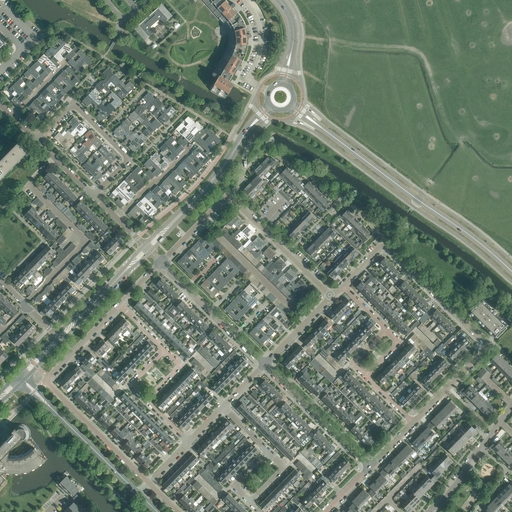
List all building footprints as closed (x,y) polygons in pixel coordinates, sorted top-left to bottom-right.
[(228,27),(228,28),(229,29),(231,35),(231,40),(231,46),(229,50),(225,57),(218,69),(216,74),(215,73),(214,73),(213,73),(212,73),(212,74),(212,75),(213,75),(213,76),(214,76),(218,78),(211,90),(225,98),(234,84),(230,82),(237,70),(239,71),(240,71),(241,71),(241,70),(241,69),(241,68),(239,67),(241,63),(243,60),(244,58),(244,57),(245,56),(246,54),(246,52),(247,51),(247,49),(247,48),(247,46),(248,46),(247,46),(248,44),(248,43),(248,41),(248,39),(248,37),(250,37),(251,37),(251,36),(251,35),(251,34),(250,34),(248,34),(247,33),(247,31),(246,29),(246,28),(245,26),(245,24),(244,23),(244,21),(243,20),(242,19),(241,17),(240,16),(239,15),(238,13),(233,7),(234,6),(235,6),(235,5),(235,4),(234,4),(234,3),(233,3),(232,4),(231,5),(226,0),(204,0),(221,19),(227,26),(228,27)] [(172,16),(161,4),(162,4),(161,3),(157,7),(158,8),(157,8),(155,11),(154,10),(151,13),(151,14),(148,16),(145,20),(144,19),(141,22),(141,23),(139,25),(138,25),(133,29),(134,29),(145,41),(144,41),(145,41),(149,37),(148,36),(150,35),(150,36),(153,33),(151,31),(152,29),(150,27),(158,20),(160,22),(162,21),(164,23),(167,21),(166,20),(167,19),(168,20),(172,16)] [(52,54),(54,56),(66,44),(60,38),(57,41),(60,45),(55,50),(52,46),(44,54),(48,57),(52,54)] [(72,50),(66,44),(54,56),(60,62),(64,58),(60,55),(65,49),(69,53),(65,57),(67,58),(73,52),(77,49),(75,47),(72,50)] [(70,65),(69,66),(72,70),(74,68),(86,55),(80,49),(77,53),(80,57),(75,62),(72,58),(75,55),(73,52),(67,58),(69,60),(68,62),(70,65)] [(36,63),(39,66),(42,69),(44,67),(41,64),(45,60),(50,65),(46,69),(50,73),(52,71),(56,67),(56,66),(58,64),(52,58),(50,60),(44,54),(38,60),(38,61),(36,63)] [(92,61),(86,55),(74,68),(80,74),(84,70),(82,68),(83,68),(82,66),(83,65),(83,63),(84,62),(88,66),(92,61)] [(48,75),(50,73),(46,69),(44,67),(42,69),(44,71),(41,75),(36,70),(39,66),(36,63),(36,62),(30,68),(42,81),(48,75)] [(73,75),(75,72),(72,70),(69,66),(67,68),(70,72),(73,75)] [(24,78),(25,77),(26,77),(27,78),(31,74),(36,79),(32,83),(30,81),(28,83),(34,89),(36,87),(42,81),(30,68),(24,75),(22,77),(24,78)] [(72,81),(67,76),(70,72),(67,68),(65,70),(64,70),(60,74),(73,87),(79,81),(79,80),(81,78),(75,72),(73,75),(75,77),(72,81)] [(110,70),(107,68),(102,73),(106,77),(103,81),(102,80),(101,81),(101,82),(104,85),(114,74),(110,71),(111,70),(110,70)] [(67,86),(63,89),(67,93),(73,87),(60,74),(54,80),(55,81),(53,83),(56,86),(59,89),(61,87),(58,84),(62,81),(67,86)] [(115,86),(118,83),(120,81),(118,78),(119,78),(118,77),(118,78),(114,74),(104,85),(107,88),(109,86),(108,85),(111,82),(115,86)] [(32,91),(34,89),(28,83),(26,85),(29,87),(25,91),(20,86),(24,82),(20,78),(14,84),(27,97),(33,91),(32,91)] [(120,81),(118,83),(129,93),(132,89),(133,90),(133,89),(135,86),(130,81),(125,85),(122,82),(123,81),(121,80),(120,81)] [(100,81),(96,85),(96,84),(96,85),(94,88),(95,88),(100,93),(99,93),(103,89),(107,92),(103,95),(105,97),(111,91),(107,88),(104,85),(101,82),(101,81),(100,81)] [(65,95),(67,93),(63,89),(61,87),(59,89),(61,91),(58,95),(52,90),(56,86),(53,83),(51,85),(50,84),(46,88),(59,101),(65,95)] [(125,97),(129,93),(118,83),(115,86),(117,87),(118,87),(121,90),(117,94),(122,99),(124,97),(125,98),(125,97)] [(12,99),(18,105),(20,103),(21,103),(27,97),(14,84),(8,91),(11,94),(15,90),(20,95),(17,99),(14,97),(12,99)] [(49,103),(53,107),(59,101),(46,88),(40,94),(41,95),(39,97),(42,100),(45,103),(47,101),(44,98),(48,95),(53,100),(49,103)] [(92,91),(88,95),(99,105),(101,102),(100,100),(99,101),(96,98),(100,93),(95,88),(92,91),(92,90),(91,91),(92,91)] [(120,106),(120,105),(122,102),(112,92),(109,95),(110,97),(111,96),(114,99),(110,103),(110,104),(115,108),(116,109),(119,105),(120,106)] [(145,109),(147,108),(146,108),(155,99),(151,95),(152,95),(151,94),(151,95),(148,92),(143,98),(147,102),(144,105),(143,105),(142,106),(145,109)] [(84,98),(84,99),(82,101),(87,107),(91,102),(95,105),(94,106),(96,108),(99,105),(88,95),(85,99),(84,98)] [(51,109),(53,107),(49,103),(47,101),(45,103),(47,105),(44,109),(39,104),(42,100),(39,97),(37,99),(36,98),(32,102),(45,115),(51,109)] [(158,109),(159,107),(162,104),(163,104),(159,100),(160,99),(159,99),(159,100),(156,97),(155,99),(146,108),(147,108),(150,111),(151,109),(150,108),(154,105),(158,109)] [(26,109),(27,109),(25,111),(31,117),(33,115),(31,112),(34,109),(39,114),(35,118),(39,121),(45,115),(32,102),(26,109)] [(101,102),(99,105),(109,115),(112,111),(113,111),(115,108),(110,104),(110,103),(105,107),(102,104),(103,103),(101,102)] [(134,111),(144,121),(147,118),(146,116),(145,117),(142,114),(146,110),(145,109),(142,106),(140,104),(138,107),(138,106),(137,107),(138,107),(134,111)] [(164,106),(162,104),(159,107),(170,117),(173,114),(174,114),(174,113),(176,111),(171,106),(167,110),(163,107),(164,106)] [(99,105),(96,108),(97,109),(98,108),(100,110),(98,113),(99,114),(97,116),(98,117),(97,119),(100,122),(102,121),(105,119),(106,119),(105,118),(109,115),(99,105)] [(169,118),(170,117),(159,107),(158,109),(156,110),(158,112),(159,111),(162,114),(158,119),(163,124),(166,122),(166,121),(167,120),(168,121),(170,119),(169,118)] [(140,122),(142,124),(144,121),(134,111),(131,114),(130,114),(130,115),(128,117),(133,122),(138,118),(141,121),(140,122)] [(67,131),(70,134),(80,124),(76,120),(77,119),(76,119),(74,117),(68,122),(73,127),(69,130),(69,129),(67,131)] [(184,134),(197,121),(195,123),(189,117),(185,121),(189,124),(186,127),(183,124),(177,130),(183,136),(185,134),(184,134)] [(147,118),(144,121),(154,131),(158,127),(159,128),(159,127),(161,124),(155,119),(151,123),(148,120),(149,119),(147,118)] [(120,126),(130,136),(133,132),(132,131),(131,132),(129,130),(129,127),(132,124),(126,119),(124,121),(123,121),(123,122),(120,126)] [(151,134),(154,131),(144,121),(142,124),(143,125),(144,124),(147,128),(143,132),(148,137),(151,135),(152,135),(151,134)] [(185,134),(183,136),(185,138),(189,142),(192,139),(194,141),(200,134),(204,130),(202,128),(203,127),(197,121),(184,134),(185,134)] [(80,124),(70,134),(74,137),(75,135),(74,134),(77,131),(82,135),(87,130),(85,128),(85,127),(84,127),(80,124)] [(125,137),(127,139),(130,136),(120,126),(116,129),(115,129),(116,130),(113,132),(119,137),(121,135),(122,136),(124,134),(126,136),(125,137)] [(204,130),(200,134),(194,141),(196,143),(197,142),(199,143),(203,148),(215,135),(209,129),(207,128),(204,130)] [(57,140),(60,144),(70,134),(67,131),(65,130),(64,131),(67,133),(63,136),(59,132),(54,137),(56,140),(55,140),(56,141),(57,140)] [(93,132),(92,132),(92,133),(89,130),(84,136),(88,140),(85,143),(84,142),(83,144),(86,147),(96,137),(92,133),(93,132)] [(145,142),(144,141),(147,139),(141,134),(137,138),(134,135),(134,134),(133,132),(130,136),(140,146),(144,142),(145,142)] [(64,149),(65,148),(67,150),(72,145),(68,141),(71,137),(72,138),(74,137),(70,134),(60,144),(64,148),(64,149)] [(222,141),(215,135),(203,148),(207,151),(205,153),(207,155),(213,149),(209,146),(214,141),(218,144),(222,141)] [(140,146),(130,136),(127,139),(128,140),(129,139),(131,141),(129,143),(130,145),(128,147),(134,152),(136,150),(137,151),(137,150),(136,149),(137,148),(138,149),(140,147),(140,146)] [(185,146),(179,140),(177,142),(180,145),(176,149),(171,144),(175,140),(171,136),(165,142),(178,155),(184,149),(183,148),(185,146)] [(96,137),(86,147),(89,150),(91,148),(90,148),(93,144),(97,149),(103,143),(100,141),(101,140),(100,140),(100,141),(96,137)] [(185,146),(187,144),(183,140),(181,138),(179,140),(185,146)] [(166,155),(164,157),(170,163),(172,161),(178,155),(165,142),(159,149),(163,152),(167,148),(172,153),(168,157),(166,155)] [(0,179),(18,161),(27,152),(19,143),(0,162),(0,179)] [(72,153),(76,157),(86,147),(83,144),(81,145),(82,146),(79,149),(75,145),(69,151),(72,153),(71,153),(72,154),(72,153)] [(98,158),(96,159),(100,162),(110,152),(106,148),(106,147),(105,148),(103,146),(98,151),(102,155),(99,158),(98,158)] [(194,158),(196,161),(198,158),(196,156),(200,153),(205,158),(201,161),(205,165),(211,159),(207,155),(205,153),(198,146),(192,153),(190,155),(194,158)] [(80,162),(80,161),(83,163),(88,158),(84,154),(87,151),(88,151),(89,150),(86,147),(76,157),(80,161),(79,161),(80,162)] [(110,152),(100,162),(103,165),(104,164),(103,163),(107,160),(111,164),(116,159),(114,156),(114,155),(113,156),(110,152)] [(168,164),(170,163),(164,157),(162,159),(164,161),(161,165),(156,160),(159,156),(156,152),(150,159),(162,171),(168,165),(168,164)] [(190,155),(188,157),(188,156),(184,160),(197,173),(203,167),(202,167),(204,165),(205,165),(201,161),(198,158),(196,161),(199,164),(195,167),(190,162),(194,158),(190,155)] [(268,157),(264,160),(271,167),(273,169),(276,165),(277,166),(280,163),(273,157),(270,159),(268,157)] [(90,172),(100,162),(96,159),(95,161),(96,161),(92,165),(88,161),(83,166),(85,168),(85,169),(86,169),(90,172)] [(156,177),(162,171),(150,159),(144,165),(147,168),(151,164),(156,169),(153,173),(149,169),(147,171),(153,177),(155,176),(156,177)] [(197,173),(184,160),(178,167),(176,169),(182,175),(184,173),(182,170),(186,167),(191,172),(187,176),(191,179),(197,173)] [(261,164),(267,170),(271,167),(264,160),(261,164)] [(103,165),(100,162),(90,172),(93,176),(93,177),(94,177),(96,179),(101,174),(97,169),(100,166),(101,167),(103,165)] [(261,164),(257,168),(264,174),(265,175),(269,172),(267,170),(261,164)] [(145,185),(150,179),(151,180),(153,177),(147,171),(145,174),(146,175),(143,179),(138,174),(141,170),(138,166),(132,172),(145,185)] [(290,171),(289,170),(287,167),(278,176),(282,180),(290,171)] [(260,178),(264,174),(257,168),(254,171),(257,175),(258,175),(260,178)] [(182,175),(176,169),(174,171),(174,170),(174,171),(168,176),(181,189),(187,183),(183,179),(179,183),(174,178),(178,175),(180,177),(182,175)] [(44,177),(48,182),(54,175),(55,174),(54,174),(54,175),(50,171),(44,177)] [(294,175),(290,171),(282,180),(286,183),(294,175)] [(133,189),(136,193),(138,191),(139,191),(145,185),(132,172),(126,178),(129,182),(130,182),(133,178),(138,183),(135,187),(132,185),(130,187),(133,189)] [(58,179),(54,175),(48,182),(53,186),(59,180),(59,179),(58,179)] [(266,183),(260,178),(258,175),(257,175),(254,179),(262,187),(266,183)] [(298,178),(294,175),(286,183),(289,187),(298,178)] [(175,195),(181,189),(168,176),(162,183),(161,185),(167,191),(169,189),(166,186),(170,183),(175,188),(171,192),(175,195)] [(135,195),(134,195),(136,193),(133,189),(129,193),(124,188),(127,184),(130,187),(132,185),(130,182),(129,182),(126,178),(126,179),(124,181),(124,180),(118,186),(131,199),(135,195)] [(301,182),(298,178),(289,187),(293,190),(301,182)] [(254,179),(250,182),(259,191),(262,187),(254,179)] [(63,183),(59,180),(53,186),(57,190),(63,184),(64,183),(63,183)] [(301,190),(304,193),(312,185),(309,181),(305,185),(301,190)] [(250,182),(247,186),(255,194),(259,191),(250,182)] [(297,194),(301,190),(305,185),(301,182),(293,190),(297,194)] [(63,184),(57,190),(62,195),(68,188),(68,187),(67,188),(66,187),(67,186),(64,184),(63,184)] [(165,193),(167,191),(161,185),(158,187),(157,186),(151,192),(163,203),(164,204),(170,198),(166,194),(163,198),(158,193),(161,189),(165,193)] [(316,189),(312,185),(304,193),(308,197),(316,189)] [(122,207),(124,205),(125,205),(131,199),(118,186),(112,193),(115,196),(119,192),(124,197),(121,201),(118,199),(116,201),(119,204),(118,205),(121,208),(122,207)] [(251,198),(255,194),(247,186),(243,190),(251,198)] [(62,195),(66,199),(72,193),(73,192),(72,192),(71,191),(72,191),(69,188),(68,189),(68,188),(62,195)] [(320,192),(316,189),(308,197),(312,200),(320,192)] [(146,203),(148,205),(151,203),(148,200),(152,197),(157,202),(154,205),(153,205),(157,209),(163,203),(151,192),(150,191),(144,197),(142,199),(146,203)] [(320,192),(312,200),(315,204),(323,196),(320,192)] [(71,204),(73,205),(77,201),(75,199),(77,197),(77,196),(76,197),(72,193),(66,199),(71,204)] [(327,199),(323,196),(315,204),(319,207),(327,199)] [(144,205),(146,203),(142,199),(140,201),(136,205),(149,217),(155,211),(157,209),(153,205),(154,205),(151,203),(148,205),(151,208),(148,211),(142,206),(144,205)] [(331,203),(327,199),(319,207),(323,211),(331,203)] [(78,203),(77,201),(73,205),(79,212),(85,205),(85,204),(85,205),(81,201),(78,203)] [(89,209),(85,205),(79,212),(83,216),(90,210),(89,209),(90,209),(89,209)] [(129,213),(135,219),(137,217),(135,214),(138,211),(143,216),(139,220),(143,223),(149,217),(136,205),(130,211),(129,213)] [(29,219),(36,213),(37,211),(32,207),(25,214),(29,219)] [(94,214),(90,210),(83,216),(88,221),(94,214),(94,213),(94,214)] [(351,214),(349,212),(347,210),(345,212),(343,211),(338,216),(343,222),(345,220),(344,220),(351,214)] [(309,211),(305,215),(312,221),(315,217),(309,211)] [(36,213),(29,219),(34,223),(40,217),(36,213)] [(88,221),(92,225),(99,219),(98,218),(99,218),(98,217),(98,218),(94,214),(88,221)] [(351,214),(344,220),(345,220),(343,222),(347,226),(348,224),(355,218),(351,214)] [(305,215),(302,219),(308,225),(312,221),(305,215)] [(233,224),(238,228),(243,223),(236,216),(231,221),(230,221),(227,223),(231,227),(233,224)] [(34,223),(38,228),(44,221),(40,217),(34,223)] [(300,217),(297,221),(305,228),(308,225),(302,219),(300,217)] [(355,218),(348,224),(352,228),(359,222),(355,218)] [(96,228),(97,229),(103,223),(103,222),(99,219),(92,225),(96,228)] [(38,228),(43,232),(49,226),(44,221),(38,228)] [(301,232),(305,228),(297,221),(293,224),(301,232)] [(359,222),(352,228),(351,229),(355,233),(362,226),(359,222)] [(107,227),(103,223),(97,229),(101,234),(108,227),(107,227),(108,227),(107,226),(107,227)] [(290,228),(291,229),(297,236),(301,232),(293,224),(290,228)] [(43,232),(47,236),(53,230),(49,226),(43,232)] [(247,226),(241,232),(241,231),(234,238),(236,239),(239,236),(241,238),(244,235),(249,239),(254,233),(247,226)] [(362,226),(355,233),(358,237),(366,229),(362,226)] [(338,233),(332,228),(331,229),(329,227),(325,231),(332,237),(333,238),(338,233)] [(234,238),(241,231),(238,229),(232,235),(232,236),(234,238)] [(291,229),(287,233),(294,240),(297,236),(291,229)] [(362,244),(370,237),(368,235),(370,233),(366,229),(358,237),(362,241),(361,243),(362,244)] [(58,235),(53,230),(47,236),(52,241),(58,235)] [(321,235),(328,241),(332,237),(325,231),(321,235)] [(119,245),(123,241),(117,235),(112,239),(118,246),(119,245),(119,246),(120,246),(119,245)] [(210,253),(216,247),(214,245),(210,241),(204,235),(196,243),(202,249),(204,247),(207,249),(210,253)] [(318,239),(324,245),(328,241),(321,235),(318,239)] [(214,237),(210,241),(214,245),(218,241),(214,237)] [(245,248),(246,250),(249,252),(255,245),(259,249),(265,244),(258,237),(252,242),(251,242),(249,244),(245,248)] [(115,250),(118,246),(112,239),(110,242),(108,241),(106,243),(108,244),(114,250),(115,250)] [(318,239),(314,243),(320,249),(324,245),(318,239)] [(245,248),(249,244),(251,242),(249,240),(243,246),(244,247),(245,248)] [(202,249),(196,243),(190,249),(203,261),(210,253),(207,249),(204,247),(202,249)] [(310,246),(317,253),(320,249),(314,243),(310,246)] [(110,255),(111,255),(110,254),(114,250),(108,244),(103,249),(110,255),(110,254),(110,255)] [(48,245),(43,250),(50,256),(54,251),(48,245)] [(353,251),(355,249),(350,245),(345,251),(347,252),(353,259),(357,255),(353,251)] [(318,254),(317,253),(310,246),(306,250),(314,258),(318,254)] [(263,266),(265,267),(267,269),(273,263),(270,260),(276,254),(268,247),(263,253),(268,258),(266,260),(269,262),(266,266),(265,265),(264,265),(263,266)] [(183,256),(189,262),(191,261),(197,267),(203,261),(190,249),(183,256)] [(50,256),(43,250),(39,254),(45,261),(50,256)] [(256,259),(262,252),(260,250),(254,257),(255,258),(256,259)] [(105,258),(99,252),(94,256),(100,262),(104,258),(105,259),(105,258)] [(350,263),(353,259),(347,252),(343,256),(350,263)] [(34,259),(41,265),(45,261),(39,254),(34,259)] [(100,262),(94,256),(90,261),(96,267),(100,263),(101,263),(100,263),(100,262)] [(191,261),(189,262),(183,256),(177,262),(189,275),(197,267),(191,261)] [(346,266),(350,263),(343,256),(339,260),(346,266)] [(239,270),(227,258),(220,266),(226,272),(228,270),(234,276),(239,270)] [(279,258),(274,264),(281,271),(286,265),(279,258)] [(379,268),(381,270),(383,268),(389,263),(384,258),(379,264),(381,266),(379,268)] [(41,265),(34,259),(30,263),(36,270),(41,265)] [(339,260),(336,264),(342,270),(346,266),(339,260)] [(96,267),(90,261),(85,265),(91,271),(95,267),(96,268),(96,267)] [(36,270),(30,263),(26,268),(32,274),(36,270)] [(388,273),(393,267),(389,263),(383,268),(388,273)] [(338,274),(342,270),(336,264),(332,268),(338,274)] [(91,271),(85,265),(81,270),(87,276),(91,272),(92,272),(91,272),(91,271)] [(234,276),(228,270),(226,272),(220,266),(214,272),(226,284),(234,276)] [(332,268),(330,266),(325,272),(331,278),(332,276),(334,278),(338,274),(332,268)] [(392,277),(397,271),(393,267),(388,273),(392,277)] [(21,272),(28,279),(32,274),(26,268),(21,272)] [(290,283),(297,275),(290,268),(284,274),(284,273),(277,280),(279,282),(281,283),(286,278),(290,283)] [(87,277),(87,276),(81,270),(76,274),(83,280),(83,281),(86,278),(85,278),(87,276),(87,277)] [(277,280),(284,273),(282,271),(275,278),(277,280)] [(392,277),(396,281),(402,276),(397,271),(392,277)] [(17,277),(23,283),(28,279),(21,272),(20,272),(21,273),(20,274),(19,273),(16,276),(17,277)] [(226,284),(214,272),(206,280),(212,286),(214,284),(220,290),(226,284)] [(83,281),(83,280),(76,274),(72,279),(78,285),(82,281),(83,281)] [(366,286),(371,280),(374,278),(369,274),(367,276),(369,278),(364,284),(362,281),(356,287),(361,291),(366,286)] [(23,283),(17,277),(12,281),(19,288),(23,283)] [(161,278),(161,279),(160,278),(157,280),(158,281),(156,284),(160,288),(166,283),(161,278)] [(295,285),(294,284),(290,288),(294,291),(298,287),(302,292),(308,286),(301,279),(295,285)] [(200,286),(213,298),(220,290),(214,284),(212,286),(206,280),(200,286)] [(399,287),(403,291),(409,285),(404,281),(399,287)] [(244,290),(250,296),(252,294),(258,300),(264,294),(259,290),(251,282),(244,290)] [(288,290),(290,288),(294,284),(292,282),(288,286),(286,288),(288,290)] [(75,290),(75,289),(69,283),(64,288),(71,294),(75,290),(76,290),(75,290)] [(170,287),(166,283),(160,288),(165,293),(170,287)] [(413,290),(409,285),(403,291),(408,295),(413,290)] [(363,293),(365,295),(372,289),(370,286),(368,288),(366,286),(361,291),(361,292),(360,292),(362,294),(363,293)] [(165,293),(169,297),(175,292),(170,287),(165,293)] [(71,294),(64,288),(60,292),(66,298),(67,298),(67,299),(70,296),(69,295),(70,295),(71,295),(71,294)] [(365,295),(369,300),(375,294),(373,292),(374,290),(372,288),(372,289),(365,295)] [(252,294),(250,296),(244,290),(238,296),(250,308),(258,300),(252,294)] [(408,300),(410,302),(418,294),(413,290),(408,295),(410,297),(408,300)] [(66,298),(60,292),(56,297),(62,303),(66,299),(67,299),(66,299),(66,298)] [(179,296),(175,292),(169,297),(174,301),(179,296)] [(299,301),(305,294),(303,292),(297,299),(299,301)] [(377,297),(375,294),(369,300),(374,304),(382,296),(379,294),(377,297)] [(419,296),(418,294),(410,302),(412,304),(414,301),(417,304),(423,298),(420,295),(419,296)] [(237,309),(239,308),(245,314),(250,308),(238,296),(231,303),(237,309)] [(374,304),(378,308),(384,303),(381,301),(384,298),(382,296),(374,304)] [(0,301),(0,305),(2,308),(9,302),(5,298),(5,297),(4,297),(0,301)] [(62,303),(56,297),(51,301),(58,307),(61,303),(62,304),(62,303)] [(346,298),(342,303),(350,310),(351,308),(349,306),(352,303),(346,298)] [(417,308),(419,310),(427,303),(425,301),(425,300),(423,298),(417,304),(419,306),(417,308)] [(181,311),(186,306),(184,304),(185,303),(182,300),(181,301),(179,303),(177,301),(173,306),(169,310),(171,313),(174,309),(179,313),(181,311)] [(499,331),(501,334),(507,328),(504,326),(506,324),(482,300),(476,306),(477,306),(475,308),(475,307),(469,313),(494,337),(499,331)] [(9,302),(2,308),(7,312),(13,306),(9,302),(10,302),(9,301),(9,302)] [(58,307),(51,301),(47,306),(53,312),(57,308),(58,308),(57,308),(58,307)] [(138,311),(143,306),(139,301),(134,307),(138,311)] [(239,308),(237,309),(231,303),(225,309),(237,321),(245,314),(239,308)] [(342,303),(338,307),(345,314),(349,310),(350,310),(342,303)] [(386,305),(384,303),(378,308),(383,313),(390,305),(388,303),(386,305)] [(423,310),(425,312),(418,320),(420,322),(428,314),(426,313),(431,307),(427,303),(419,310),(421,312),(423,310)] [(167,312),(169,310),(173,306),(171,304),(165,310),(167,312)] [(383,313),(387,317),(392,312),(390,309),(392,307),(390,305),(383,313)] [(13,306),(7,312),(11,317),(18,310),(14,307),(14,306),(13,306)] [(53,312),(53,313),(54,312),(53,312),(47,306),(42,310),(49,316),(53,312)] [(143,306),(138,311),(142,315),(148,310),(143,306)] [(185,315),(190,310),(186,306),(181,311),(185,315)] [(268,314),(274,320),(276,318),(282,324),(288,318),(285,315),(276,306),(268,314)] [(338,307),(333,311),(341,319),(341,318),(345,314),(338,307)] [(189,320),(195,314),(193,313),(194,312),(191,309),(190,310),(185,315),(183,317),(188,321),(189,320)] [(147,319),(152,314),(148,310),(142,315),(147,319)] [(355,318),(361,312),(359,310),(353,316),(355,318)] [(433,317),(431,320),(433,322),(441,314),(436,310),(431,315),(433,317)] [(341,319),(333,311),(329,316),(337,323),(341,319)] [(393,311),(392,312),(387,317),(392,321),(399,314),(397,312),(395,313),(393,311)] [(151,324),(156,318),(152,314),(147,319),(151,324)] [(196,316),(195,314),(189,320),(188,321),(190,323),(191,321),(194,324),(200,318),(197,315),(196,316)] [(262,320),(275,332),(282,324),(276,318),(274,320),(268,314),(262,320)] [(396,326),(401,320),(403,318),(399,314),(392,321),(396,326)] [(422,324),(424,323),(430,317),(428,314),(420,322),(422,323),(422,324)] [(445,318),(441,314),(433,322),(435,324),(437,321),(440,324),(445,318)] [(134,337),(138,332),(136,330),(133,333),(127,326),(129,323),(124,318),(119,322),(127,330),(134,337)] [(156,318),(151,324),(155,328),(161,323),(156,318)] [(200,318),(194,324),(198,328),(204,323),(202,321),(203,321),(200,318)] [(450,323),(445,318),(440,324),(442,326),(440,329),(442,330),(450,323)] [(161,323),(155,328),(160,332),(165,327),(162,324),(165,322),(163,320),(161,323)] [(275,332),(262,320),(255,327),(261,333),(263,331),(269,337),(275,332)] [(325,320),(321,324),(326,329),(331,325),(325,320)] [(400,330),(406,325),(408,322),(406,321),(404,323),(401,320),(396,326),(395,326),(398,329),(399,328),(400,330)] [(413,330),(419,323),(417,321),(410,328),(406,325),(400,330),(402,332),(401,332),(404,335),(405,334),(407,335),(413,330)] [(32,332),(36,328),(30,322),(25,326),(31,332),(32,332),(32,333),(33,332),(32,332)] [(114,326),(120,332),(123,335),(127,330),(119,322),(118,324),(117,323),(114,326)] [(371,322),(366,326),(372,332),(376,327),(371,322)] [(206,324),(205,324),(204,323),(198,328),(202,332),(201,334),(204,336),(208,331),(206,329),(209,326),(206,324)] [(446,330),(449,332),(451,334),(456,329),(454,327),(450,323),(442,330),(444,333),(446,330)] [(321,324),(317,328),(322,334),(326,329),(321,324)] [(341,332),(344,330),(337,324),(335,326),(341,332)] [(367,336),(372,332),(366,326),(364,324),(360,329),(362,331),(367,336)] [(31,333),(31,332),(25,326),(21,331),(27,337),(28,337),(28,336),(29,335),(29,336),(32,333),(31,333)] [(112,329),(112,330),(111,331),(119,339),(120,337),(118,335),(120,332),(114,326),(112,329)] [(339,334),(341,332),(335,326),(333,328),(339,334)] [(168,330),(165,327),(160,332),(164,337),(169,331),(171,330),(169,328),(168,330)] [(249,333),(261,345),(269,337),(263,331),(261,333),(255,327),(249,333)] [(455,337),(459,332),(462,329),(460,327),(453,335),(455,337)] [(318,338),(322,334),(317,328),(312,333),(318,338)] [(199,340),(197,342),(199,344),(207,337),(209,339),(209,340),(210,342),(218,334),(213,330),(210,333),(208,331),(204,336),(199,340)] [(23,341),(27,337),(21,331),(16,335),(23,341),(23,342),(24,341),(23,341)] [(111,331),(109,333),(108,332),(106,335),(107,336),(106,336),(109,338),(107,340),(114,347),(116,345),(114,343),(119,339),(111,331)] [(164,337),(168,341),(174,335),(169,331),(164,337)] [(355,333),(363,341),(367,336),(362,331),(360,333),(358,331),(355,333)] [(134,341),(140,334),(138,332),(134,337),(132,339),(134,341)] [(312,333),(308,337),(313,343),(318,338),(312,333)] [(359,345),(363,341),(355,333),(353,335),(355,336),(352,339),(359,345)] [(215,345),(222,338),(218,334),(210,342),(215,346),(215,345)] [(19,346),(19,345),(23,341),(16,335),(12,340),(18,346),(19,346)] [(173,345),(178,340),(174,335),(168,341),(173,345)] [(470,338),(466,335),(462,339),(460,337),(457,340),(459,342),(465,347),(467,345),(468,346),(470,343),(469,343),(470,342),(467,340),(470,338)] [(312,353),(314,351),(310,347),(312,344),(314,346),(316,345),(313,343),(308,337),(307,339),(306,338),(303,341),(304,342),(307,345),(305,346),(312,353)] [(219,351),(220,350),(227,343),(225,341),(226,340),(223,338),(222,339),(222,338),(215,345),(218,348),(217,349),(219,351)] [(106,352),(110,348),(112,350),(114,347),(107,340),(105,342),(103,340),(102,340),(102,339),(99,342),(100,343),(98,344),(103,350),(106,352)] [(354,349),(359,345),(352,339),(350,341),(349,340),(347,342),(354,349)] [(177,349),(183,344),(178,340),(173,345),(177,349)] [(465,347),(459,342),(457,340),(456,341),(458,343),(455,346),(461,352),(461,351),(462,352),(464,350),(463,349),(465,347)] [(149,342),(146,345),(144,343),(142,345),(144,347),(150,352),(154,348),(149,342)] [(347,346),(345,348),(350,354),(354,349),(347,342),(345,344),(347,346)] [(231,347),(227,343),(220,350),(221,352),(219,353),(222,356),(219,359),(222,361),(230,353),(228,351),(231,347)] [(418,346),(416,344),(415,343),(413,345),(411,343),(407,348),(412,353),(414,356),(416,354),(414,351),(418,346)] [(106,352),(103,350),(98,344),(96,346),(96,345),(93,348),(94,349),(101,356),(106,352)] [(182,354),(187,348),(183,344),(177,349),(182,354)] [(305,351),(307,353),(310,356),(312,353),(305,346),(303,348),(300,345),(300,346),(299,345),(296,348),(297,348),(296,350),(301,355),(303,357),(305,356),(303,353),(305,351)] [(346,358),(350,354),(345,348),(343,346),(338,351),(339,351),(346,358)] [(449,349),(456,356),(461,352),(455,346),(453,348),(451,347),(449,349)] [(150,352),(144,347),(140,351),(145,356),(150,352)] [(439,347),(438,348),(437,349),(443,355),(445,357),(447,355),(452,360),(456,356),(449,349),(447,351),(449,353),(448,354),(444,350),(443,351),(439,347)] [(182,354),(186,358),(191,353),(187,348),(182,354)] [(407,348),(402,352),(408,357),(412,353),(407,348)] [(441,357),(443,355),(437,349),(435,351),(441,357)] [(231,358),(237,352),(235,350),(228,356),(231,358)] [(301,355),(296,350),(291,354),(297,360),(301,355)] [(145,356),(140,351),(138,354),(135,351),(134,353),(141,361),(145,356)] [(346,358),(339,351),(333,358),(335,361),(337,363),(339,361),(341,363),(346,358)] [(402,352),(398,356),(403,362),(408,357),(402,352)] [(91,362),(95,358),(90,353),(85,357),(91,362)] [(131,360),(137,365),(141,361),(134,353),(133,354),(133,353),(131,354),(132,355),(134,357),(131,360)] [(494,364),(501,357),(497,353),(490,360),(494,364)] [(291,354),(287,359),(292,364),(293,364),(297,360),(291,354)] [(405,364),(403,362),(398,356),(396,358),(395,357),(393,360),(393,361),(394,361),(401,368),(405,364)] [(91,362),(85,357),(81,362),(83,364),(81,366),(86,371),(93,377),(95,375),(89,369),(93,364),(91,362)] [(237,362),(243,367),(247,363),(242,357),(237,362)] [(498,368),(505,361),(501,357),(494,364),(498,368)] [(443,358),(439,363),(444,368),(446,367),(447,367),(449,365),(448,364),(449,364),(443,358)] [(288,368),(291,366),(296,371),(293,374),(295,376),(300,371),(297,369),(293,364),(292,364),(287,359),(283,363),(288,368)] [(137,365),(131,360),(127,364),(133,370),(137,365)] [(107,365),(102,361),(100,363),(107,370),(109,368),(109,367),(107,365)] [(389,365),(395,371),(397,373),(401,368),(394,361),(393,361),(389,365)] [(444,368),(439,363),(437,361),(433,366),(440,373),(444,368)] [(505,361),(498,368),(502,372),(509,365),(505,361)] [(238,371),(243,367),(237,362),(233,366),(238,371)] [(123,369),(128,374),(133,370),(127,364),(123,369)] [(385,370),(390,375),(392,377),(397,373),(395,371),(389,365),(385,370)] [(511,367),(509,365),(502,372),(506,376),(511,370),(511,367)] [(86,371),(81,366),(79,368),(77,366),(73,370),(78,375),(80,377),(84,373),(90,379),(92,378),(93,377),(91,375),(86,371)] [(229,370),(234,376),(238,371),(233,366),(229,370)] [(430,372),(436,377),(440,373),(433,366),(428,370),(430,372)] [(187,372),(192,377),(197,373),(191,368),(187,372)] [(307,370),(305,368),(297,376),(299,378),(298,379),(301,382),(301,381),(303,383),(308,378),(310,376),(306,372),(307,370)] [(128,374),(123,369),(119,373),(124,378),(128,374)] [(74,380),(78,375),(73,370),(68,375),(74,380)] [(230,380),(234,376),(229,370),(224,375),(230,380)] [(385,370),(381,374),(386,379),(390,375),(385,370)] [(345,383),(352,376),(348,371),(346,373),(344,372),(338,377),(345,383)] [(187,372),(183,376),(188,382),(192,377),(187,372)] [(431,382),(436,377),(430,372),(426,376),(431,382)] [(120,383),(124,378),(119,373),(114,377),(120,383)] [(386,379),(381,374),(376,378),(382,384),(386,379)] [(68,375),(64,379),(69,384),(70,384),(74,380),(68,375)] [(225,384),(230,380),(224,375),(220,379),(225,384)] [(183,376),(178,381),(184,386),(188,382),(183,376)] [(356,380),(352,376),(345,383),(346,385),(349,383),(351,385),(356,380)] [(429,383),(431,382),(426,376),(420,382),(424,385),(425,384),(428,387),(430,384),(429,383)] [(308,378),(303,383),(307,387),(312,382),(313,382),(314,380),(312,378),(311,380),(308,378)] [(70,384),(69,384),(64,379),(60,383),(67,390),(71,386),(70,384)] [(220,379),(216,383),(221,389),(225,384),(220,379)] [(264,390),(269,384),(265,380),(259,386),(264,390)] [(361,384),(356,380),(351,385),(355,390),(361,384)] [(174,385),(180,390),(184,386),(178,381),(174,385)] [(307,387),(312,392),(317,386),(313,382),(312,382),(307,387)] [(411,387),(419,394),(423,390),(416,382),(411,387)] [(82,392),(89,386),(87,383),(80,390),(82,392)] [(217,393),(221,389),(216,383),(211,388),(217,393)] [(269,384),(264,390),(262,392),(264,394),(266,392),(268,394),(274,389),(273,388),(274,388),(274,387),(273,386),(272,386),(271,387),(269,384)] [(365,389),(361,384),(355,390),(353,392),(355,394),(358,392),(360,394),(365,389)] [(174,385),(170,389),(175,395),(180,390),(174,385)] [(316,396),(319,393),(321,394),(328,388),(326,386),(323,389),(319,385),(318,387),(317,386),(312,392),(316,396)] [(470,385),(466,389),(464,387),(459,392),(464,396),(465,395),(467,396),(474,389),(470,385)] [(409,393),(415,399),(419,394),(411,387),(409,388),(411,391),(409,393)] [(321,398),(326,403),(333,395),(332,394),(329,396),(327,393),(330,390),(328,388),(321,394),(323,396),(321,398)] [(170,389),(166,394),(171,399),(175,395),(170,389)] [(268,394),(273,399),(278,393),(276,391),(276,390),(275,389),(274,389),(268,394)] [(370,393),(365,389),(360,394),(364,398),(370,393)] [(467,396),(471,400),(478,393),(474,389),(467,396)] [(124,402),(129,396),(125,392),(120,398),(124,402)] [(207,392),(203,396),(209,402),(213,397),(207,392)] [(260,399),(257,397),(253,392),(250,394),(257,401),(260,399)] [(75,399),(76,399),(75,400),(78,402),(80,403),(85,398),(88,395),(86,394),(83,396),(81,393),(75,399)] [(278,393),(273,399),(271,400),(273,402),(275,400),(277,403),(283,397),(278,393)] [(374,397),(370,393),(364,398),(369,403),(374,397)] [(410,403),(415,399),(409,393),(405,398),(410,403)] [(475,404),(482,397),(478,393),(471,400),(475,404)] [(166,394),(161,398),(167,403),(171,399),(166,394)] [(333,395),(326,403),(327,404),(327,405),(329,408),(330,407),(336,402),(333,399),(334,398),(333,396),(333,395)] [(134,401),(129,396),(124,402),(128,406),(134,401)] [(204,406),(209,402),(203,396),(199,401),(204,406)] [(406,407),(410,403),(405,398),(403,396),(398,401),(400,402),(398,404),(401,407),(402,407),(404,405),(406,407)] [(374,397),(369,403),(367,405),(369,407),(371,409),(378,402),(377,400),(378,399),(375,397),(374,397)] [(475,404),(479,408),(486,401),(482,397),(475,404)] [(84,408),(90,402),(85,398),(80,403),(84,408)] [(167,403),(161,398),(157,402),(162,408),(167,403)] [(90,402),(84,408),(89,412),(94,407),(96,405),(91,400),(90,402)] [(330,407),(335,412),(340,406),(337,404),(339,401),(338,400),(336,402),(330,407)] [(138,405),(134,401),(128,406),(133,410),(138,405)] [(200,410),(204,406),(199,401),(195,405),(200,410)] [(450,401),(447,405),(454,412),(457,408),(450,401)] [(483,412),(490,405),(486,401),(479,408),(483,412)] [(378,412),(378,411),(383,406),(384,405),(381,402),(380,403),(378,402),(371,409),(373,411),(373,410),(376,413),(378,412)] [(241,412),(247,407),(242,403),(237,408),(241,412)] [(284,413),(289,407),(285,403),(280,408),(282,411),(281,412),(283,414),(284,413)] [(94,407),(89,412),(90,413),(90,414),(92,417),(93,416),(98,411),(96,408),(97,406),(96,405),(94,407)] [(137,415),(142,409),(138,405),(133,410),(137,415)] [(196,415),(200,410),(195,405),(190,409),(196,415)] [(270,414),(277,407),(275,405),(268,412),(270,414)] [(450,416),(454,412),(447,405),(443,409),(450,416)] [(487,416),(490,412),(493,414),(497,409),(495,407),(494,409),(490,405),(483,412),(487,416)] [(344,410),(340,406),(335,412),(336,413),(335,414),(338,416),(339,416),(344,410)] [(387,410),(383,406),(378,411),(378,412),(382,416),(387,410)] [(246,417),(251,411),(247,407),(241,412),(246,417)] [(272,416),(279,409),(277,407),(270,414),(272,416)] [(284,413),(288,417),(289,417),(294,411),(289,407),(284,413)] [(147,414),(142,409),(137,415),(141,419),(147,414)] [(191,419),(196,415),(190,409),(186,414),(191,419)] [(344,410),(339,416),(344,420),(349,415),(346,412),(348,410),(346,409),(344,410)] [(446,420),(450,416),(443,409),(439,413),(446,420)] [(176,410),(170,416),(172,418),(178,412),(176,410)] [(392,415),(387,410),(382,416),(380,418),(382,420),(384,418),(386,420),(392,415)] [(251,411),(246,417),(250,421),(256,416),(251,411)] [(291,423),(298,416),(294,411),(289,417),(288,417),(287,418),(291,423)] [(102,424),(110,416),(108,415),(105,412),(98,419),(102,424)] [(348,425),(350,422),(352,424),(362,414),(360,412),(355,417),(351,413),(349,415),(344,420),(348,425)] [(442,424),(446,420),(439,413),(435,417),(442,424)] [(147,414),(141,419),(146,423),(151,418),(147,414)] [(187,423),(191,419),(186,414),(182,418),(187,423)] [(362,414),(352,424),(354,426),(350,430),(355,434),(360,429),(356,425),(365,416),(362,414)] [(392,415),(386,420),(384,422),(387,425),(391,424),(395,423),(395,420),(396,419),(392,415)] [(110,416),(102,424),(107,428),(112,423),(114,421),(111,418),(112,418),(110,416)] [(256,416),(250,421),(255,425),(260,420),(256,416)] [(298,416),(291,423),(290,424),(292,426),(295,423),(297,426),(303,420),(298,416)] [(428,423),(433,428),(435,426),(438,428),(442,424),(435,417),(428,423)] [(150,428),(156,422),(151,418),(146,423),(150,428)] [(183,428),(187,423),(182,418),(177,423),(183,428)] [(227,420),(223,424),(229,430),(233,425),(227,420)] [(260,420),(255,425),(259,430),(264,424),(260,420)] [(303,420),(297,426),(302,430),(307,424),(303,420)] [(155,432),(160,426),(156,422),(150,428),(155,432)] [(431,430),(433,428),(428,423),(424,428),(425,430),(424,431),(431,438),(435,434),(431,430)] [(229,430),(223,424),(219,428),(224,434),(226,436),(231,432),(229,430)] [(259,430),(263,434),(269,428),(264,424),(259,430)] [(307,424),(302,430),(306,434),(312,429),(307,424)] [(475,435),(478,433),(480,430),(476,426),(473,428),(469,424),(466,428),(473,435),(474,434),(475,435)] [(0,483),(5,479),(1,475),(3,473),(4,471),(9,473),(10,473),(12,473),(18,473),(21,472),(27,471),(29,470),(35,468),(34,468),(37,466),(42,463),(41,463),(43,461),(44,460),(38,455),(40,453),(26,440),(27,439),(28,438),(28,437),(29,436),(29,435),(29,434),(29,433),(29,432),(28,431),(28,430),(27,429),(26,428),(26,427),(25,427),(24,427),(24,426),(23,426),(22,426),(21,426),(20,426),(19,426),(18,426),(17,426),(17,427),(16,427),(15,428),(0,443),(0,483)] [(159,436),(164,431),(160,426),(155,432),(159,436)] [(111,432),(115,437),(121,431),(116,427),(111,432)] [(380,436),(382,433),(376,427),(374,430),(380,436)] [(219,428),(214,433),(220,438),(224,434),(219,428)] [(268,438),(273,433),(269,428),(263,434),(268,438)] [(473,435),(466,428),(462,432),(469,439),(473,435)] [(355,434),(359,439),(365,433),(360,429),(355,434)] [(115,437),(120,441),(123,438),(125,440),(132,433),(131,432),(129,431),(126,434),(122,430),(121,431),(115,437)] [(169,435),(164,431),(159,436),(163,440),(169,435)] [(239,440),(244,436),(239,431),(234,435),(237,438),(239,440)] [(321,436),(320,434),(320,433),(318,431),(317,432),(317,431),(312,437),(314,439),(312,442),(314,443),(315,442),(321,436)] [(424,431),(420,435),(427,442),(431,438),(424,431)] [(465,443),(469,439),(462,432),(458,436),(465,443)] [(132,433),(125,440),(127,442),(123,446),(128,450),(135,443),(131,438),(134,435),(132,433)] [(214,433),(210,437),(216,443),(220,438),(214,433)] [(272,442),(277,437),(273,433),(268,438),(272,442)] [(359,439),(364,443),(369,438),(365,433),(359,439)] [(173,439),(169,435),(163,440),(168,445),(173,439)] [(301,444),(307,437),(305,435),(301,439),(299,442),(301,444)] [(423,446),(427,442),(420,435),(416,439),(423,446)] [(326,440),(321,436),(315,442),(319,447),(321,445),(326,440)] [(368,447),(371,445),(373,447),(376,444),(371,439),(372,438),(371,436),(369,438),(364,443),(368,447)] [(465,443),(458,436),(454,440),(461,447),(465,443)] [(216,443),(210,437),(206,442),(211,447),(216,443)] [(276,447),(282,441),(277,437),(272,442),(276,447)] [(415,445),(412,447),(417,452),(423,446),(416,439),(412,443),(415,445)] [(330,444),(326,440),(321,445),(325,450),(330,444)] [(457,451),(461,447),(454,440),(450,444),(457,451)] [(276,447),(281,451),(286,446),(282,441),(276,447)] [(493,443),(489,448),(494,452),(495,451),(496,452),(503,445),(499,441),(496,445),(493,443)] [(206,442),(201,446),(207,452),(209,450),(211,452),(214,449),(211,447),(206,442)] [(135,443),(128,450),(132,455),(134,452),(136,455),(142,449),(135,443)] [(161,452),(163,450),(157,444),(155,446),(161,452)] [(248,448),(253,454),(258,449),(252,444),(250,446),(248,445),(246,447),(248,448)] [(330,444),(325,450),(323,451),(325,453),(327,452),(329,454),(335,449),(330,444)] [(453,455),(457,451),(450,444),(446,448),(453,455)] [(407,445),(403,449),(410,456),(414,452),(407,445)] [(500,456),(507,449),(503,445),(496,452),(500,456)] [(205,458),(203,456),(207,452),(201,446),(197,450),(201,454),(199,456),(203,460),(205,458)] [(285,455),(290,450),(286,446),(281,451),(285,455)] [(249,458),(253,454),(248,448),(243,453),(249,458)] [(403,449),(399,453),(406,460),(410,456),(403,449)] [(511,453),(507,449),(500,456),(504,460),(511,453)] [(290,450),(285,455),(289,460),(295,454),(290,450)] [(334,460),(340,454),(338,452),(332,458),(334,460)] [(136,459),(141,463),(146,458),(146,457),(142,453),(136,459)] [(239,457),(245,462),(249,458),(243,453),(239,457)] [(399,453),(395,457),(402,464),(406,460),(399,453)] [(193,454),(189,459),(194,464),(199,460),(193,454)] [(240,467),(245,462),(239,457),(237,454),(235,456),(237,459),(235,461),(240,467)] [(446,454),(442,458),(449,465),(453,461),(446,454)] [(148,455),(146,457),(146,458),(141,463),(146,468),(149,465),(148,464),(151,461),(148,458),(150,457),(148,455)] [(208,457),(215,464),(217,462),(214,459),(210,455),(208,457)] [(324,464),(331,457),(328,455),(321,462),(324,464)] [(398,468),(402,464),(395,457),(391,461),(398,468)] [(445,469),(449,465),(442,458),(438,462),(445,469)] [(189,459),(185,463),(190,468),(194,464),(189,459)] [(345,459),(341,463),(346,468),(350,464),(345,459)] [(236,471),(240,467),(235,461),(231,466),(236,471)] [(391,461),(387,465),(394,472),(398,468),(391,461)] [(434,467),(441,474),(445,469),(438,462),(434,467)] [(185,463),(180,467),(186,473),(188,470),(190,472),(192,470),(190,468),(185,463)] [(341,463),(336,468),(342,473),(346,468),(341,463)] [(387,465),(384,469),(382,471),(386,475),(389,473),(391,475),(394,472),(387,465)] [(231,466),(226,470),(232,475),(236,471),(231,466)] [(186,473),(180,467),(176,472),(181,477),(186,473)] [(430,470),(434,474),(432,476),(436,481),(441,476),(440,475),(441,474),(434,467),(430,470)] [(205,470),(203,472),(200,475),(202,477),(209,470),(207,468),(205,470)] [(324,476),(326,474),(320,468),(318,469),(317,470),(322,475),(324,476)] [(342,473),(336,468),(334,470),(331,468),(330,470),(332,472),(337,477),(339,476),(342,474),(342,473)] [(227,480),(232,475),(226,470),(224,472),(223,471),(221,473),(222,474),(227,480)] [(296,479),(300,475),(295,470),(291,474),(296,479)] [(337,477),(332,472),(330,470),(328,472),(330,474),(327,476),(333,482),(337,477)] [(384,477),(386,475),(382,471),(377,475),(379,477),(377,478),(385,485),(388,481),(384,477)] [(172,476),(177,482),(181,477),(176,472),(172,476)] [(218,479),(223,484),(227,480),(222,474),(218,479)] [(296,479),(291,474),(286,478),(292,484),(296,479)] [(319,485),(325,490),(329,486),(327,484),(329,482),(324,476),(322,475),(316,482),(318,483),(319,485)] [(69,478),(67,476),(66,477),(66,476),(62,480),(61,479),(58,482),(62,487),(61,488),(62,489),(70,481),(68,479),(69,478)] [(167,481),(173,486),(177,482),(172,476),(167,481)] [(436,481),(432,476),(430,478),(427,476),(423,480),(430,487),(436,481)] [(292,484),(286,478),(282,483),(287,488),(292,484)] [(377,478),(373,482),(381,489),(385,485),(377,478)] [(426,491),(430,487),(423,480),(419,484),(426,491)] [(72,483),(70,481),(62,489),(67,493),(75,485),(74,485),(75,484),(73,482),(72,483)] [(173,486),(167,481),(163,485),(169,490),(173,486)] [(374,496),(381,489),(373,482),(369,486),(372,489),(370,491),(374,496)] [(287,488),(282,483),(278,487),(283,492),(287,488)] [(321,494),(325,490),(319,485),(318,483),(313,488),(321,494)] [(419,484),(415,488),(422,495),(426,491),(419,484)] [(77,487),(75,485),(67,493),(68,494),(69,493),(73,498),(76,494),(75,493),(79,489),(79,488),(77,486),(77,487)] [(186,493),(192,487),(190,485),(184,491),(186,493)] [(283,492),(278,487),(274,491),(279,497),(283,492)] [(311,494),(316,499),(321,494),(313,488),(312,489),(313,491),(311,494)] [(419,499),(422,495),(415,488),(411,492),(413,494),(414,494),(419,499)] [(360,493),(367,500),(371,496),(372,498),(374,496),(370,491),(367,493),(364,489),(360,493)] [(504,489),(500,493),(507,500),(511,496),(504,489)] [(279,497),(274,491),(269,496),(275,501),(279,497)] [(360,493),(356,498),(363,505),(367,500),(360,493)] [(503,504),(507,500),(500,493),(496,497),(503,504)] [(228,503),(233,498),(229,494),(226,496),(223,499),(228,503)] [(312,503),(316,499),(311,494),(306,498),(312,503)] [(421,501),(419,499),(414,494),(413,494),(410,498),(417,505),(421,501)] [(179,500),(184,505),(189,499),(184,495),(179,500)] [(299,504),(301,501),(295,495),(293,498),(299,504)] [(269,496),(265,500),(270,505),(275,501),(269,496)] [(184,505),(188,509),(195,502),(191,497),(189,499),(184,505)] [(496,497),(492,501),(499,508),(503,504),(496,497)] [(233,498),(228,503),(232,508),(237,502),(233,498)] [(297,506),(299,504),(293,498),(291,500),(297,506)] [(307,508),(312,503),(306,498),(302,503),(307,508)] [(359,508),(363,505),(356,498),(352,502),(353,503),(354,503),(359,508)] [(413,509),(417,505),(410,498),(406,502),(413,509)] [(270,505),(265,500),(261,504),(266,509),(270,505)] [(495,511),(499,508),(492,501),(488,505),(495,511)] [(75,511),(79,511),(81,510),(73,502),(69,506),(75,511)] [(195,502),(188,509),(190,511),(193,511),(200,506),(195,502)] [(237,502),(232,508),(236,511),(242,507),(237,502)] [(408,511),(409,511),(413,509),(406,502),(402,506),(408,511)] [(208,511),(213,505),(211,503),(205,509),(208,511)] [(358,511),(361,509),(359,508),(354,503),(353,503),(350,507),(355,511),(358,511)]
